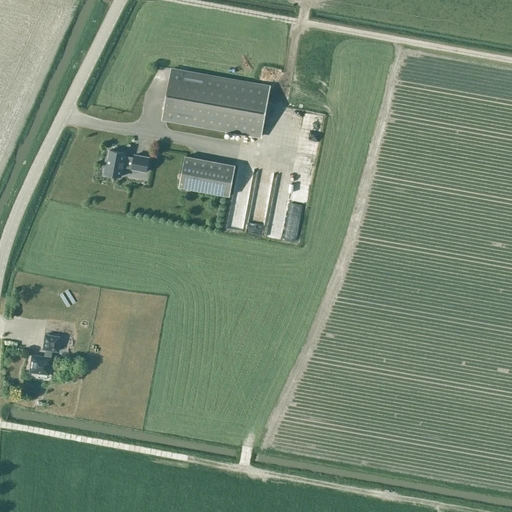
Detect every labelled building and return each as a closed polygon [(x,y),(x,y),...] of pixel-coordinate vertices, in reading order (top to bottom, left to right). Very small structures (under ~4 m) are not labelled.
[(261,136),(270,87),(171,69),(163,119),(261,136)] [(106,159),(104,173),(109,174),(110,176),(115,177),(117,176),(120,177),(122,165),(131,167),(131,169),(147,172),(149,158),(134,155),(133,160),(124,158),(125,153),(110,150),(108,159),(106,159)] [(179,187),(229,196),(235,166),(185,156),(179,187)] [(44,335),(42,349),(45,350),(44,357),(51,358),(52,351),(57,351),(59,337),(44,335)] [(31,355),(29,372),(49,374),(51,358),(44,357),(31,355)]
